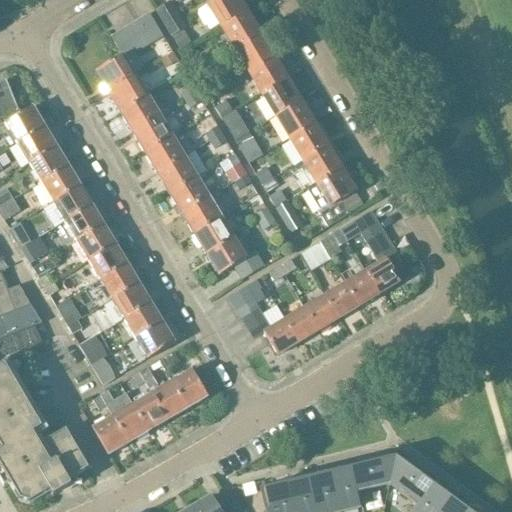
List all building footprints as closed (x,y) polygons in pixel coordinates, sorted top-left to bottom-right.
[(246,14),(237,0),(215,0),(206,6),(220,29),(246,14)] [(184,31),(168,4),(154,13),(171,40),(184,31)] [(259,36),(246,14),(220,29),(234,52),(259,36)] [(161,38),(148,17),(135,25),(148,46),(161,38)] [(148,46),(135,25),(122,32),(136,54),(148,46)] [(136,54),(122,32),(110,40),(121,58),(123,62),(124,61),(136,54)] [(190,47),(184,36),(173,43),(179,54),(190,47)] [(273,59),(259,36),(234,52),(247,74),(273,59)] [(176,63),(171,55),(160,62),(165,69),(176,63)] [(134,78),(124,61),(123,62),(121,58),(94,74),(107,95),(134,78)] [(204,70),(197,59),(186,66),(193,76),(204,70)] [(286,81),(273,59),(247,74),(260,97),(286,81)] [(146,99),(134,78),(107,95),(119,115),(146,99)] [(217,92),(211,81),(200,88),(207,99),(217,92)] [(300,104),(286,81),(260,97),(274,119),(300,104)] [(15,115),(17,114),(5,83),(0,85),(0,120),(15,146),(43,129),(31,109),(17,118),(15,115)] [(196,96),(191,89),(180,95),(185,103),(196,96)] [(200,104),(196,96),(185,103),(189,110),(200,104)] [(159,119),(146,99),(119,115),(132,135),(159,119)] [(231,115),(224,104),(213,110),(220,121),(231,115)] [(313,126),(300,104),(274,119),(287,141),(313,126)] [(171,139),(159,119),(132,135),(144,156),(171,139)] [(245,137),(238,126),(227,133),(234,144),(245,137)] [(326,148),(313,126),(287,141),(301,164),(326,148)] [(55,149),(43,129),(15,146),(27,165),(55,149)] [(220,136),(216,129),(205,136),(209,143),(220,136)] [(225,144),(220,136),(209,143),(214,151),(225,144)] [(183,160),(171,139),(144,156),(156,176),(183,160)] [(258,159),(251,148),(240,155),(247,166),(258,159)] [(340,171),(326,148),(301,164),(314,186),(340,171)] [(67,169),(55,149),(27,165),(39,185),(67,169)] [(196,180),(183,160),(156,176),(169,196),(196,180)] [(79,188),(67,169),(39,185),(51,205),(79,188)] [(245,177),(240,170),(230,176),(234,184),(245,177)] [(272,181),(265,170),(254,177),(261,188),(272,181)] [(314,186),(307,190),(321,213),(319,214),(328,228),(348,216),(340,202),(354,193),(340,171),(314,186)] [(250,185),(245,177),(234,184),(239,191),(250,185)] [(208,200),(196,180),(169,196),(181,217),(208,200)] [(90,208),(79,188),(51,205),(63,224),(90,208)] [(0,208),(12,202),(5,191),(0,194),(0,208)] [(285,204),(278,193),(268,199),(274,210),(285,204)] [(220,220),(208,200),(181,217),(193,237),(220,220)] [(19,214),(12,202),(0,208),(0,219),(2,224),(19,214)] [(298,224),(285,204),(274,210),(287,231),(298,224)] [(102,227),(90,208),(63,224),(75,244),(102,227)] [(270,218),(265,210),(254,217),(259,224),(270,218)] [(358,236),(376,225),(370,214),(351,225),(358,236)] [(274,225),(270,218),(259,224),(263,232),(274,225)] [(233,241),(220,220),(193,237),(206,257),(233,241)] [(358,236),(351,225),(340,232),(346,243),(358,236)] [(364,247),(383,235),(376,225),(358,236),(364,247)] [(114,247),(102,227),(75,244),(87,263),(114,247)] [(396,256),(383,235),(364,247),(376,268),(395,256),(396,256)] [(30,244),(25,236),(14,241),(19,250),(30,244)] [(340,253),(330,238),(319,245),(328,260),(340,253)] [(262,269),(254,255),(245,261),(233,241),(206,257),(218,278),(233,269),(241,282),(262,269)] [(29,245),(19,251),(24,258),(28,265),(38,259),(29,245)] [(328,260),(319,245),(300,256),(310,272),(328,260)] [(126,266),(114,247),(87,263),(99,283),(126,266)] [(398,284),(392,274),(402,268),(395,256),(376,268),(364,275),(378,297),(398,284)] [(0,275),(0,273),(7,271),(0,258),(0,368),(3,367),(39,345),(33,329),(40,326),(18,288),(7,293),(0,275)] [(37,280),(55,269),(49,260),(31,271),(37,280)] [(294,271),(289,263),(279,269),(284,277),(294,271)] [(138,286),(126,266),(99,283),(110,302),(138,286)] [(284,277),(279,269),(269,275),(274,283),(284,277)] [(378,297),(364,275),(345,287),(358,309),(378,297)] [(52,284),(47,277),(38,282),(43,290),(52,284)] [(264,300),(259,292),(260,291),(255,283),(245,289),(251,300),(255,306),(264,300)] [(56,291),(52,284),(43,290),(47,297),(56,291)] [(149,305),(138,286),(110,302),(122,322),(149,305)] [(358,309),(345,287),(325,299),(338,321),(358,309)] [(251,300),(245,289),(228,300),(234,310),(251,300)] [(338,321),(325,299),(304,311),(318,333),(338,321)] [(258,310),(255,306),(251,300),(234,310),(240,321),(258,310)] [(161,325),(149,305),(122,322),(134,341),(161,325)] [(246,331),(264,320),(258,310),(240,321),(246,331)] [(318,333),(304,311),(284,323),(290,333),(297,345),(318,333)] [(76,323),(71,316),(62,321),(66,329),(76,323)] [(271,332),(264,320),(246,331),(253,342),(263,336),(271,332)] [(80,330),(76,323),(66,329),(71,336),(80,330)] [(297,345),(290,333),(284,323),(271,332),(263,336),(276,358),(297,345)] [(173,345),(161,325),(134,341),(146,361),(173,345)] [(442,340),(446,346),(452,342),(448,336),(442,340)] [(87,343),(78,348),(83,357),(90,368),(99,362),(92,351),(87,343)] [(460,347),(459,348),(451,352),(457,361),(466,356),(460,347)] [(178,365),(172,355),(158,364),(163,373),(178,365)] [(111,382),(99,362),(90,368),(102,387),(111,382)] [(39,447),(32,435),(40,430),(3,367),(0,368),(0,472),(16,500),(26,494),(32,504),(49,494),(52,498),(70,488),(67,483),(88,471),(65,432),(39,447)] [(186,412),(170,385),(159,391),(146,371),(138,376),(144,385),(150,396),(167,423),(186,412)] [(206,400),(190,373),(170,385),(186,412),(206,400)] [(144,385),(138,376),(131,380),(137,389),(144,385)] [(147,435),(131,408),(124,397),(112,404),(106,394),(99,399),(104,408),(111,419),(127,447),(147,435)] [(167,423),(150,396),(131,408),(147,435),(167,423)] [(104,408),(99,399),(92,403),(98,412),(104,408)] [(127,447),(111,419),(91,431),(107,458),(127,447)] [(388,486),(394,459),(367,465),(359,467),(358,464),(347,466),(353,494),(355,494),(388,486)] [(416,475),(394,459),(388,486),(416,506),(417,507),(434,484),(418,472),(416,475)] [(353,494),(347,466),(345,467),(346,470),(338,473),(337,469),(326,471),(335,511),(347,511),(359,509),(355,494),(353,494)] [(335,511),(326,471),(324,472),(325,475),(317,477),(316,474),(305,477),(313,511),(335,511)] [(313,511),(305,477),(303,477),(304,481),(296,483),(295,479),(284,482),(291,511),(313,511)] [(291,511),(284,482),(282,482),(283,486),(275,488),(274,484),(261,487),(267,511),(264,511),(291,511)] [(440,511),(451,497),(442,490),(440,493),(433,488),(436,485),(434,484),(417,507),(416,506),(411,511),(440,511)] [(467,511),(469,510),(467,509),(465,511),(458,507),(461,504),(451,497),(440,511),(467,511)] [(216,511),(209,501),(190,511),(216,511)]
